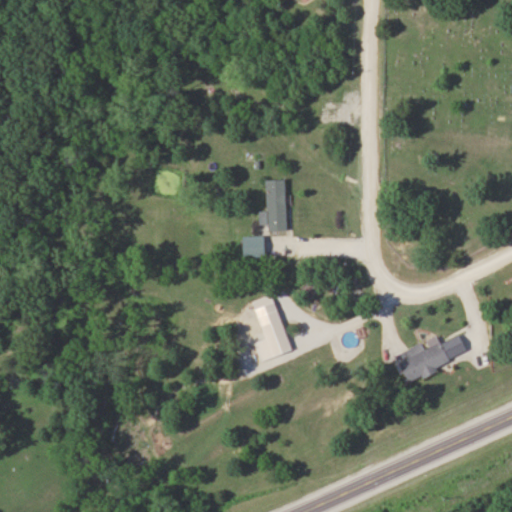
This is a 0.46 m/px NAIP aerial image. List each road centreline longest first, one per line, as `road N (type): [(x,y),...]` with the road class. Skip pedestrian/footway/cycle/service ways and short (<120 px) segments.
road 1 (residential): [(511,248),(432,289),(405,291),(371,260),(370,0)]
road 2 (primary): [(511,413),(299,511)]
